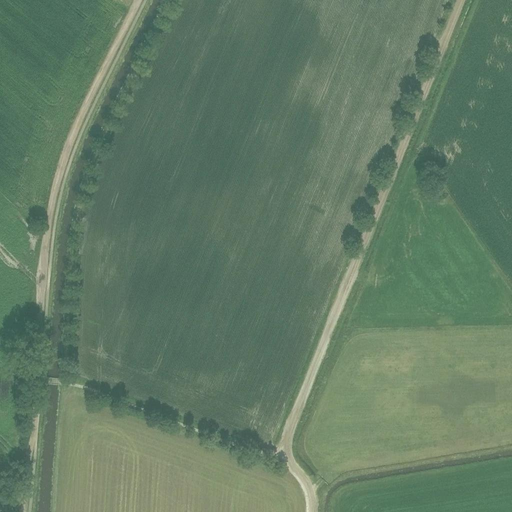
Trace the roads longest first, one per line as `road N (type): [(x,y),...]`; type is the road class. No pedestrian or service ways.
road 1 (track): [(278,456),(458,0)]
road 2 (track): [(138,0),(59,177),(36,380)]
road 3 (track): [(36,380),(23,511)]
